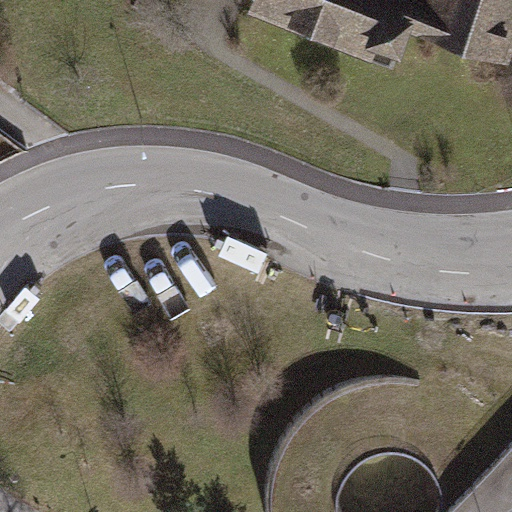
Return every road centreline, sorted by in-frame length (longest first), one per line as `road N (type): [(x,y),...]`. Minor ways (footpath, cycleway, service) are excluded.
road 1 (tertiary): [(102,195),(191,201),(397,259),(511,263)]
road 2 (residential): [(102,195),(0,115)]
